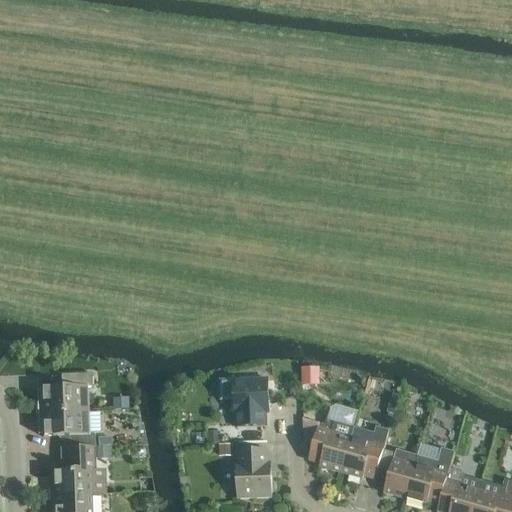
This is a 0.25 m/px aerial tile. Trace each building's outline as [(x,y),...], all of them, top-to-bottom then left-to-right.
[(320,369),(302,369),(302,386),(321,386),(320,369)] [(39,413),(88,411),(87,388),(93,388),(93,374),(61,376),(62,388),(41,389),(42,392),(38,392),(39,413)] [(269,380),(234,381),(217,382),(217,401),(235,400),(236,415),(238,415),(238,428),(268,427),(267,414),(270,414),(269,380)] [(88,411),(39,413),(40,434),(44,434),(44,438),(64,437),(64,449),(95,448),(95,434),(89,434),(88,411)] [(343,474),(355,430),(327,422),(326,426),(302,419),(303,446),(326,452),(321,468),(343,474)] [(378,475),(385,451),(391,430),(374,425),(373,432),(356,427),(355,430),(343,474),(364,480),(366,472),(378,475)] [(111,438),(98,439),(98,448),(112,447),(111,438)] [(95,448),(64,449),(65,472),(53,473),(53,476),(50,476),(51,498),(91,496),(90,462),(96,461),(95,448)] [(419,458),(406,500),(428,506),(432,491),(444,494),(451,469),(456,454),(443,450),(439,463),(419,458)] [(269,464),(268,451),(239,452),(239,465),(237,465),(239,499),(273,498),(272,464),(269,464)] [(406,500),(419,458),(398,452),(397,454),(385,451),(378,475),(390,479),(385,494),(406,500)] [(474,511),(483,482),(462,476),(463,473),(451,469),(444,494),(442,501),(454,505),(451,511),(474,511)] [(483,482),(474,511),(510,511),(511,505),(511,481),(506,480),(504,488),(483,482)] [(91,511),(91,496),(51,498),(51,511),(91,511)]
